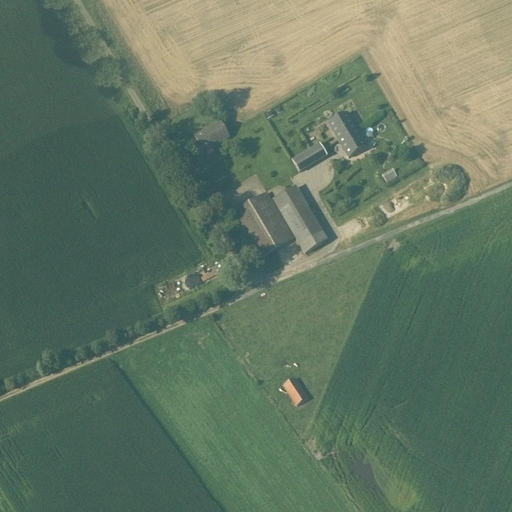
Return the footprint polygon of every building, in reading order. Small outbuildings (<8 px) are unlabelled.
[(346,115),(329,125),(349,160),(366,149),(346,115)] [(205,155),(204,154),(229,139),(220,124),(196,138),(198,143),(191,147),(198,159),(205,155)] [(320,146),(312,150),(319,162),(327,158),(320,146)] [(292,162),(299,174),(307,170),(300,157),(292,162)] [(387,184),(398,178),(394,170),(383,176),(387,184)] [(273,202),(285,221),(307,208),(296,189),(273,202)] [(258,263),(295,241),(272,202),(267,194),(231,216),(258,263)] [(307,401),(294,380),(284,387),(297,407),(307,401)]
